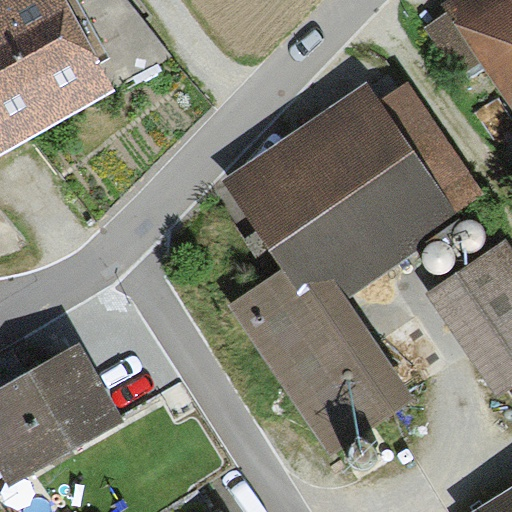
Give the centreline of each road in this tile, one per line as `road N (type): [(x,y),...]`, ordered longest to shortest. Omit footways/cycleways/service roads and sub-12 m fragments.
road 1 (residential): [(342,0),(115,245)]
road 2 (residential): [(115,245),(284,511)]
road 3 (residential): [(115,245),(0,322)]
